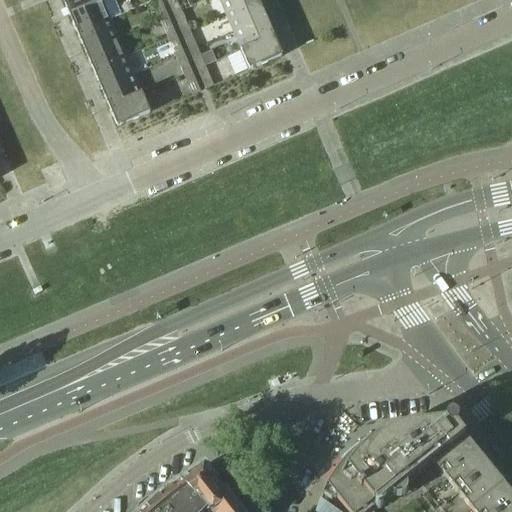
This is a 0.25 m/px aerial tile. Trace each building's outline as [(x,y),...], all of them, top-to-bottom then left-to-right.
[(61,0),(69,17),(102,3),(107,0),(61,0)] [(256,0),(217,0),(224,15),(257,1),(256,0)] [(257,1),(224,15),(232,33),(265,19),(257,1)] [(102,3),(69,17),(77,35),(109,21),(102,3)] [(176,3),(168,6),(173,16),(180,12),(176,3)] [(163,9),(155,12),(159,21),(167,18),(163,9)] [(265,19),(232,33),(240,52),(273,38),(265,19)] [(109,21),(77,35),(85,54),(117,39),(109,21)] [(181,34),(188,31),(184,21),(176,24),(181,34)] [(171,27),(163,30),(167,40),(175,36),(171,27)] [(273,38),(240,52),(248,71),(281,57),(273,38)] [(117,39),(85,54),(93,72),(125,58),(117,39)] [(184,43),(188,52),(196,49),(192,40),(184,43)] [(171,49),(175,58),(183,55),(179,45),(171,49)] [(125,58),(93,72),(101,90),(133,76),(125,58)] [(196,71),(204,67),(200,58),(192,61),(196,71)] [(191,73),(187,64),(179,67),(183,77),(191,73)] [(133,76),(101,90),(109,109),(141,95),(133,76)] [(208,77),(201,81),(205,90),(212,87),(208,77)] [(199,92),(195,83),(187,86),(191,96),(199,92)] [(141,95),(109,109),(117,128),(150,114),(141,95)] [(511,511),(511,498),(456,429),(456,428),(457,427),(458,425),(458,423),(457,422),(457,421),(456,419),(454,419),(452,418),(450,418),(449,418),(447,419),(446,420),(446,422),(445,423),(445,424),(412,428),(403,430),(397,431),(390,434),(382,437),(379,438),(375,440),(368,444),(357,452),(353,455),(349,459),(345,463),(339,469),(335,473),(333,476),(330,480),(327,486),(323,493),(321,498),(319,504),(330,511),(511,511)] [(199,469),(178,483),(203,511),(239,511),(203,466),(199,469)] [(203,511),(178,483),(163,495),(150,505),(142,511),(203,511)]
